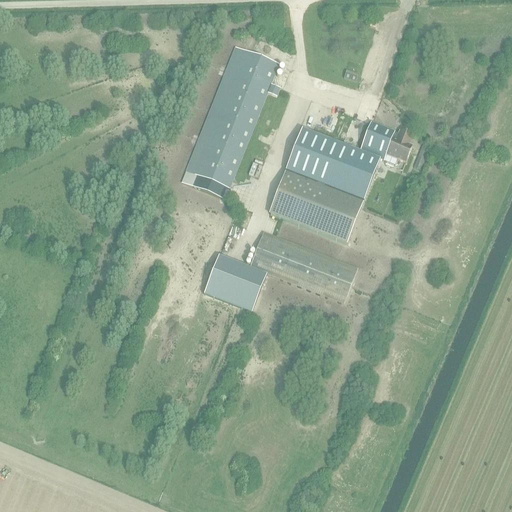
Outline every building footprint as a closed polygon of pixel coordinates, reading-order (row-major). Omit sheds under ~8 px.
[(198,145),(187,173),(196,177),(192,188),(222,200),(226,189),(229,189),(267,94),(276,98),(280,89),(270,85),(278,66),(243,52),(236,49),(228,70),(225,77),(201,138),(198,145)] [(346,71),(344,79),(355,83),(358,75),(346,71)] [(266,113),(260,131),(269,135),(275,116),(266,113)] [(370,125),(359,154),(378,161),(394,167),(397,162),(405,165),(412,148),(409,147),(412,138),(399,132),(398,136),(395,134),(370,125)] [(303,132),(286,175),(361,204),(378,161),(359,154),(303,132)] [(423,145),(414,169),(420,171),(430,147),(423,145)] [(361,204),(286,175),(270,217),(345,246),(361,204)] [(357,272),(263,235),(250,268),(267,275),(344,304),(357,272)] [(267,275),(250,268),(249,270),(218,258),(203,296),(251,315),(267,275)]
